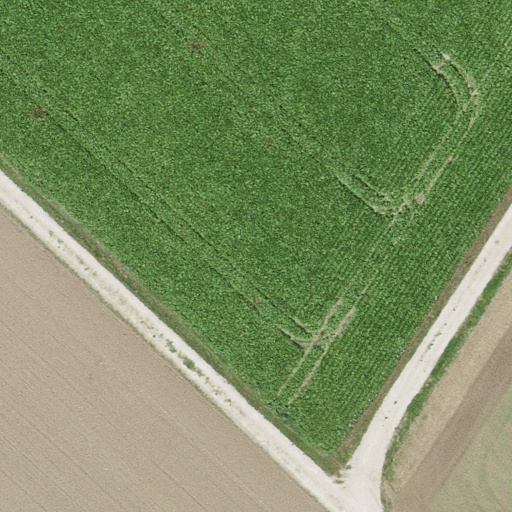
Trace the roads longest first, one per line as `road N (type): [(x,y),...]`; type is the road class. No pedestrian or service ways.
road 1 (track): [(0,197),(339,511)]
road 2 (track): [(511,218),(358,453),(356,511)]
